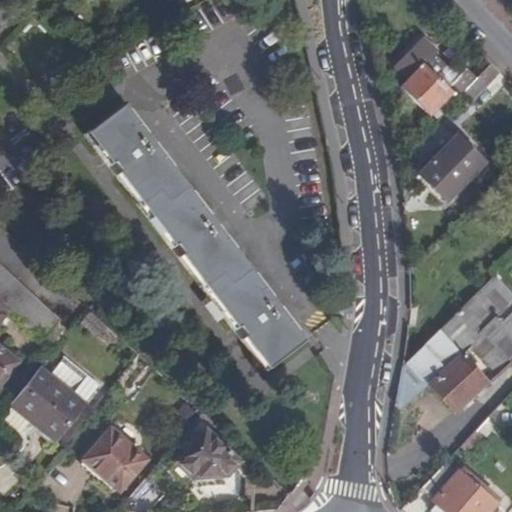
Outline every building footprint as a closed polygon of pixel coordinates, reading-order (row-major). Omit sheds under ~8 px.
[(444,111),(462,92),(476,78),(467,69),(446,89),(438,81),(447,72),(432,57),(437,51),(422,37),(392,67),(406,80),(400,87),(428,115),(439,105),(444,111)] [(490,64),(476,78),(462,92),(470,100),(498,72),(490,64)] [(88,131),(269,366),(303,340),(297,333),(302,330),(283,306),(279,309),(272,300),(276,296),(258,273),(253,276),(234,251),(239,248),(220,224),(216,227),(209,218),(213,214),(195,190),(190,194),(172,169),(176,166),(157,142),(153,145),(146,136),(150,132),(132,108),(127,112),(122,105),(88,131)] [(459,133),(456,136),(466,147),(470,143),(459,133)] [(445,201),(483,162),(466,147),(456,136),(418,175),(445,201)] [(507,187),(511,181),(511,170),(510,169),(499,180),(507,187)] [(0,384),(18,362),(0,346),(0,320),(7,311),(42,343),(59,322),(0,267),(0,384)] [(485,384),(511,359),(511,296),(494,277),(475,294),(402,367),(395,405),(402,408),(427,385),(453,413),(468,400),(472,404),(476,400),(472,396),(485,384)] [(82,323),(98,338),(107,328),(90,313),(82,323)] [(98,386),(63,358),(48,377),(83,405),(98,386)] [(10,404),(55,440),(83,405),(48,377),(38,369),(10,404)] [(145,460),(109,429),(83,460),(119,491),(145,460)] [(205,431),(177,461),(194,477),(224,475),(237,461),(205,431)] [(481,436),(476,431),(461,447),(466,451),(481,436)] [(481,490),(459,471),(456,473),(445,463),(421,488),(434,499),(432,502),(435,505),(443,511),(489,511),(497,503),(488,496),(492,492),(485,486),(481,490)] [(462,467),(459,471),(481,490),(485,486),(462,467)]
